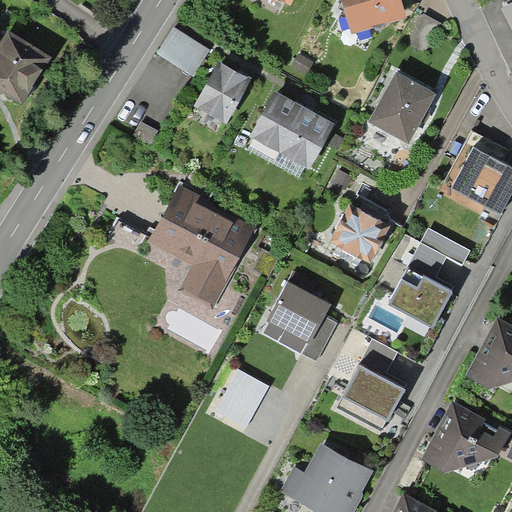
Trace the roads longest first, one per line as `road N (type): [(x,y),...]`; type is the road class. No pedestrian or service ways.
road 1 (residential): [(159,0),(0,251)]
road 2 (residential): [(376,511),(511,254)]
